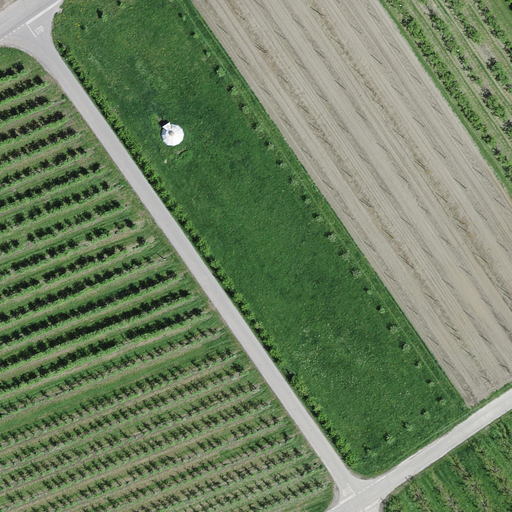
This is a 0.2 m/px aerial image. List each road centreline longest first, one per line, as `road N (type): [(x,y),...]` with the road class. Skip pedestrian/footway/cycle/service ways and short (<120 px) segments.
road 1 (unclassified): [(22,12),(360,502)]
road 2 (unclassified): [(511,400),(360,502)]
